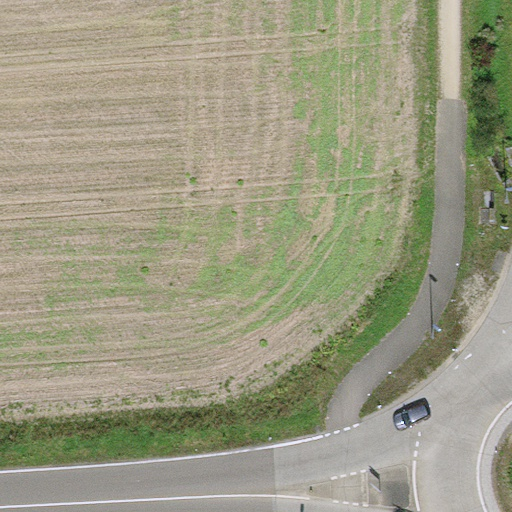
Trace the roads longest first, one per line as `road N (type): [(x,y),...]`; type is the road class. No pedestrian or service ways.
road 1 (track): [(347,511),(343,399),(419,321),(449,245),(448,0)]
road 2 (primary): [(0,505),(262,491)]
road 3 (primary): [(459,411),(262,491)]
